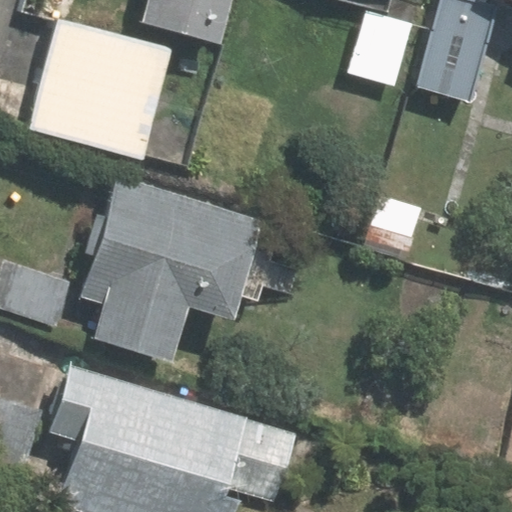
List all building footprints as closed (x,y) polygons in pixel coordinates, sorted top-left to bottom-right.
[(118,0),(66,0),(37,118),(141,145),(168,41),(112,27),(118,0)] [(227,0),(141,0),(137,12),(216,36),(227,0)] [(495,15),(447,0),(440,0),(412,89),(467,106),(495,15)] [(405,14),(364,4),(348,68),(389,79),(405,14)] [(255,211),(114,171),(72,322),(172,350),(188,292),(229,304),(255,211)] [(424,192),(379,181),(370,219),(414,230),(424,192)] [(57,278),(0,259),(0,314),(41,328),(57,278)] [(274,511),(304,423),(75,348),(47,432),(78,442),(59,498),(102,511),(274,511)]
